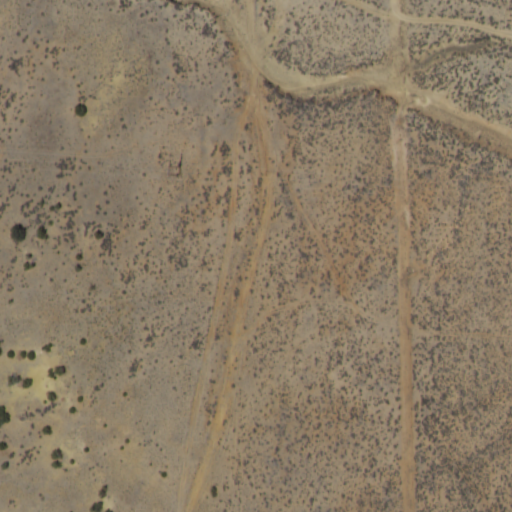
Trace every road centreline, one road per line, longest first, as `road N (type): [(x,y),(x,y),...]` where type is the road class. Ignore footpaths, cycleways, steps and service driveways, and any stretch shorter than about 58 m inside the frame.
road 1 (track): [(185,511),(262,218),(247,0)]
road 2 (track): [(511,38),(457,21),(392,18),(347,0)]
